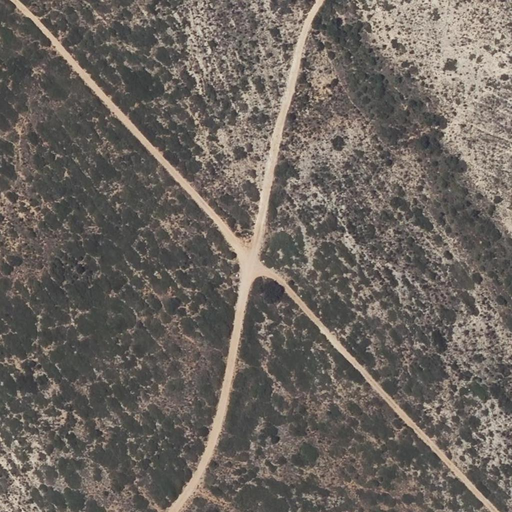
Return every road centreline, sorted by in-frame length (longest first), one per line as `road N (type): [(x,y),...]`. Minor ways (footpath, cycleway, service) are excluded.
road 1 (track): [(0,0),(493,511)]
road 2 (track): [(319,0),(310,10),(201,477),(176,511)]
